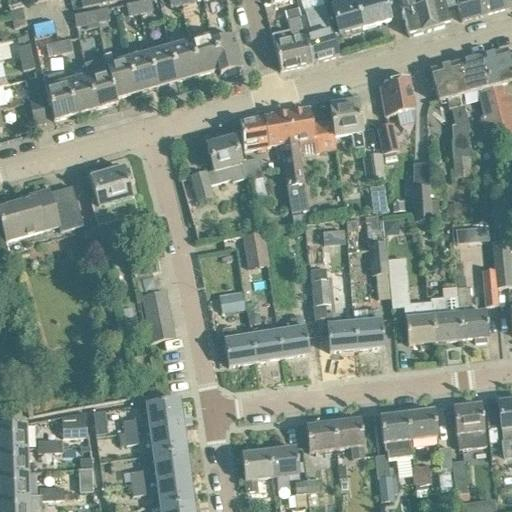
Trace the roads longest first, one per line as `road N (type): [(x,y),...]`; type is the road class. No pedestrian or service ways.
road 1 (residential): [(212,413),(511,376)]
road 2 (residential): [(212,413),(152,131)]
road 3 (residential): [(273,96),(511,29)]
road 4 (residential): [(0,173),(152,131)]
road 5 (residential): [(152,131),(273,96)]
